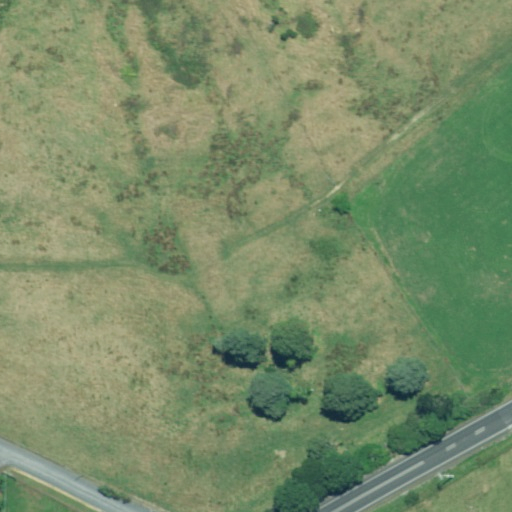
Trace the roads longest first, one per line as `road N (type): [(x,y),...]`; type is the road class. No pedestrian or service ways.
road 1 (tertiary): [(336,511),(511,414)]
road 2 (unclassified): [(108,511),(0,453)]
